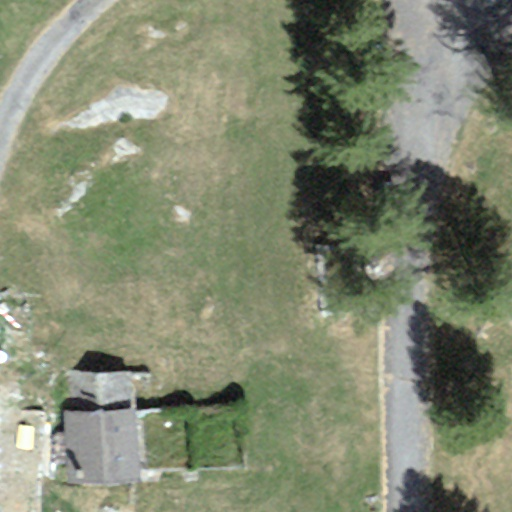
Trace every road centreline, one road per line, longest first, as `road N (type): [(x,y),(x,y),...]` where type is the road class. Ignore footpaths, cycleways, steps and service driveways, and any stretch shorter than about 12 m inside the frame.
road 1 (unclassified): [(402,511),(416,0)]
road 2 (unclassified): [(101,0),(28,74),(0,135)]
